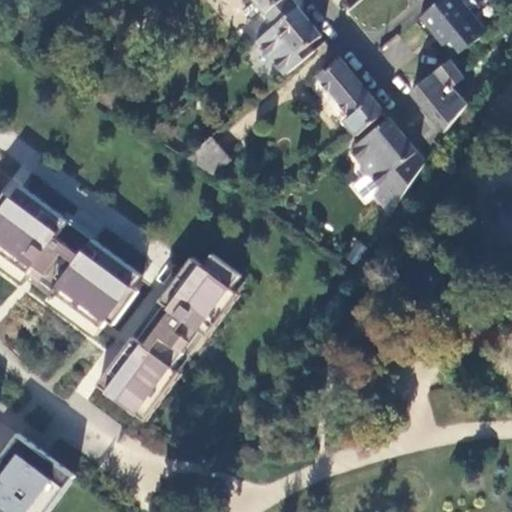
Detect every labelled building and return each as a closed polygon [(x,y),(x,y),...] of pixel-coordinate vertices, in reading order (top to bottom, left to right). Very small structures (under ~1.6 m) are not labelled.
[(292,0),(257,0),(278,25),(299,8),(292,0)] [(487,33),(459,0),(443,0),(423,17),(456,58),(487,33)] [(314,26),(299,8),(278,25),(258,40),(286,75),(316,50),(312,44),(322,36),(314,26)] [(485,84),(509,55),(501,46),(476,66),(476,74),(485,84)] [(346,121),(357,135),(369,125),(370,126),(385,113),(354,75),(341,60),(323,75),(322,76),(353,115),(346,121)] [(452,61),(412,91),(431,113),(446,132),(469,105),(454,87),(465,78),(452,61)] [(376,194),(392,214),(426,163),(404,136),(390,119),(351,150),(383,188),(376,194)] [(166,120),(149,134),(174,150),(186,142),(166,120)] [(187,158),(214,176),(233,160),(213,137),(187,158)] [(70,221),(23,186),(0,217),(0,252),(30,274),(38,280),(103,330),(109,322),(142,278),(144,276),(96,241),(70,221)] [(511,193),(507,191),(496,195),(492,205),(496,216),(506,221),(511,218),(511,193)] [(345,260),(356,268),(367,251),(356,244),(345,260)] [(244,276),(215,254),(206,267),(195,258),(182,274),(162,301),(166,304),(139,340),(135,337),(100,385),(140,415),(244,276)] [(0,511),(50,511),(78,475),(48,453),(20,432),(0,459),(0,511)]
